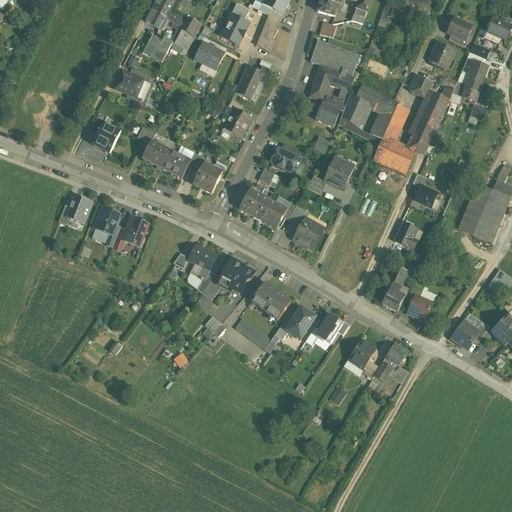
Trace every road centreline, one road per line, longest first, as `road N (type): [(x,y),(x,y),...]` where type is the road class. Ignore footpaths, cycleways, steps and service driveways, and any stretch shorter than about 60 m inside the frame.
road 1 (residential): [(209,221),(511,396)]
road 2 (residential): [(209,221),(280,97),(311,0)]
road 3 (residential): [(154,0),(65,168)]
road 4 (track): [(429,347),(337,511)]
road 5 (residential): [(65,168),(209,221)]
